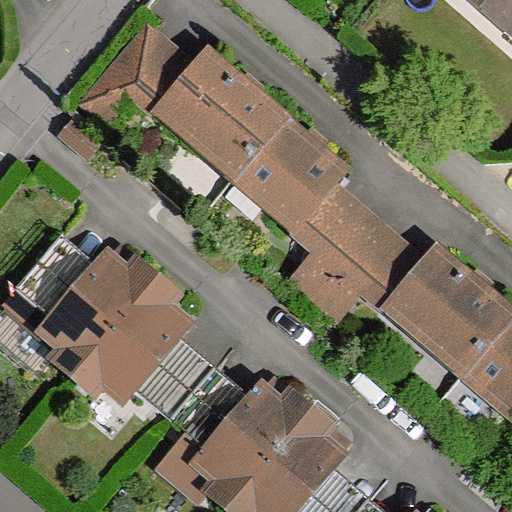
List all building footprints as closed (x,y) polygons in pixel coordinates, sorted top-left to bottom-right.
[(511,0),(471,0),(511,34),(511,0)] [(193,54),(150,17),(78,102),(115,133),(140,104),(316,254),(297,276),(347,320),(369,294),(511,416),(511,310),(441,250),(429,263),(342,189),(361,167),(208,37),(193,54)] [(108,254),(42,333),(61,349),(53,359),(96,395),(104,386),(124,403),(190,323),(170,306),(179,296),(137,261),(128,271),(108,254)] [(176,405),(217,370),(201,351),(160,387),(176,405)] [(265,389),(199,468),(218,485),(210,495),(230,511),(302,511),(348,459),(327,442),(336,432),(294,396),(285,406),(265,389)]
